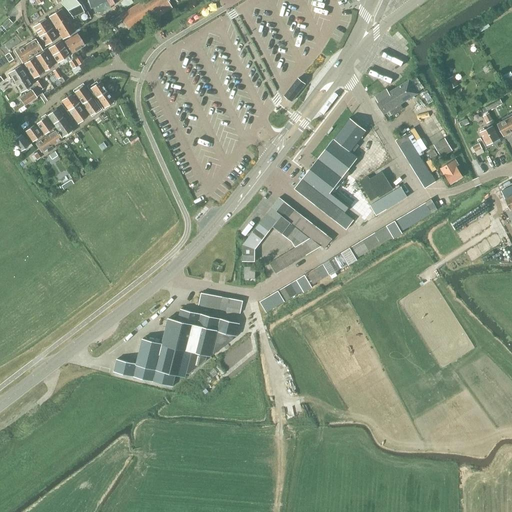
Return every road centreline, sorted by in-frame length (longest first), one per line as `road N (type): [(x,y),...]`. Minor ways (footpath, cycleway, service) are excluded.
road 1 (secondary): [(0,408),(169,278)]
road 2 (residential): [(187,284),(254,296),(347,241)]
road 3 (track): [(281,452),(254,296)]
road 4 (residential): [(423,196),(340,73)]
road 5 (secondary): [(169,278),(257,173)]
